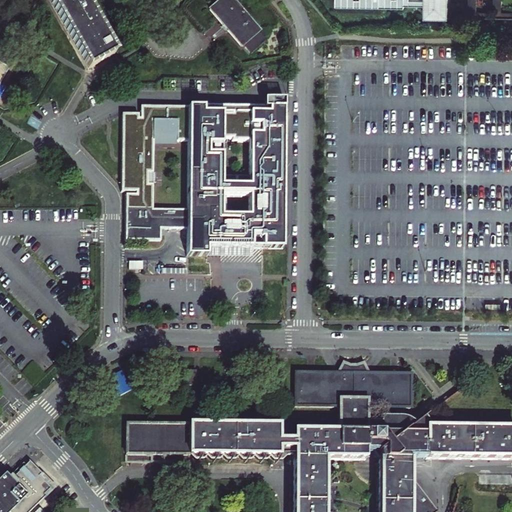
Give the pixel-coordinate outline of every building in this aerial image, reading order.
[(48,0),(88,69),(115,54),(83,0),(48,0)] [(259,32),(232,0),(221,0),(210,10),(241,46),(259,32)] [(511,0),(425,0),(425,1),(409,1),(409,0),(335,0),(336,7),(404,7),(404,5),(425,6),(425,19),(448,20),(448,0),(511,0)] [(0,83),(8,70),(0,64),(0,83)] [(262,107),(230,107),(230,104),(220,104),(220,107),(138,107),(138,119),(136,119),(136,115),(120,115),(119,184),(134,184),(134,187),(123,187),(123,241),(158,241),(158,236),(158,229),(185,229),(185,256),(187,256),(207,256),(250,257),(250,249),(263,249),(281,249),(282,99),(262,99),(262,107)] [(409,374),(399,374),(391,374),(368,374),(362,364),(357,366),(350,366),(343,363),(337,374),(314,374),(307,373),(294,373),(294,407),(339,408),(338,432),(277,432),(278,426),(201,426),(193,426),(127,425),(126,463),(198,464),(198,456),(277,457),(277,449),(294,450),(293,511),(435,511),(437,511),(409,476),(409,458),(511,459),(511,429),(430,428),(428,424),(426,421),(423,418),(405,432),(399,423),(404,419),(379,418),(379,422),(366,422),(366,408),(409,409),(409,374)] [(194,373),(163,373),(163,384),(194,385),(194,373)] [(5,475),(0,479),(0,511),(29,511),(44,498),(45,499),(56,488),(42,473),(41,474),(29,463),(11,481),(5,475)]
